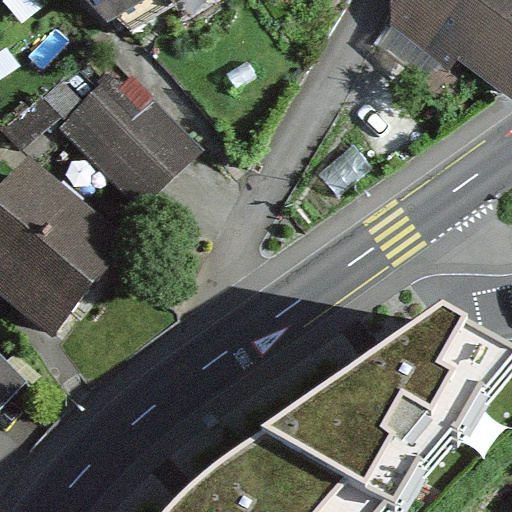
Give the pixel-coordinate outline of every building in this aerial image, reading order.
[(87,0),(111,25),(148,0),(87,0)] [(511,0),(407,0),(398,12),(503,95),(511,83),(511,0)] [(213,151),(128,67),(72,125),(157,208),(213,151)] [(122,256),(29,177),(0,211),(0,294),(51,338),(122,256)] [(405,511),(511,390),(511,363),(451,319),(208,500),(198,511),(405,511)] [(0,418),(34,387),(0,351),(0,418)]
